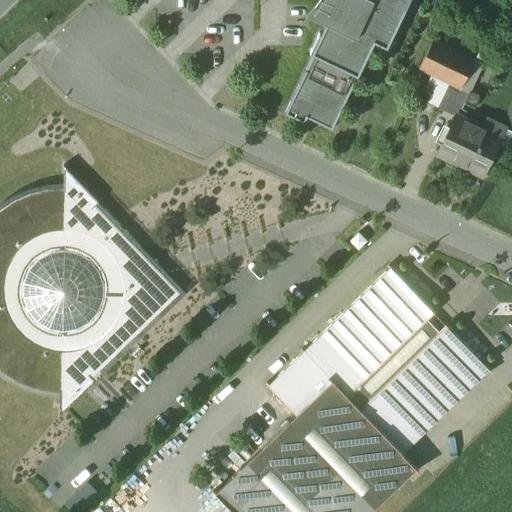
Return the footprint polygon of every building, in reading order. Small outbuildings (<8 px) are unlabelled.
[(322,0),(321,5),(329,8),(325,17),(330,20),(323,35),(319,33),(310,52),(314,54),(358,76),(375,41),(387,47),(410,0),(322,0)] [(493,69),(433,40),(419,69),(450,83),(470,94),(479,98),(493,69)] [(358,76),(314,54),(285,114),(305,123),(307,118),(332,130),(358,76)] [(470,94),(450,83),(438,108),(455,116),(456,115),(459,117),(470,94)] [(459,117),(456,115),(455,116),(437,153),(483,175),(502,137),(459,117)] [(64,191),(48,192),(31,196),(16,203),(1,213),(0,213),(0,366),(13,376),(27,383),(45,388),(60,390),(60,415),(96,380),(90,374),(96,368),(102,374),(118,359),(111,353),(117,347),(124,354),(139,338),(133,332),(139,326),(145,333),(161,318),(155,312),(180,288),(177,286),(172,290),(158,276),(161,275),(157,258),(144,261),(134,251),(141,245),(126,229),(119,235),(113,230),(120,223),(105,207),(98,214),(92,208),(99,201),(64,165),(64,191)] [(367,241),(359,232),(350,241),(359,249),(367,241)] [(428,319),(435,312),(389,265),(388,266),(390,268),(305,351),(303,349),(302,350),(332,380),(403,453),(489,370),(491,372),(492,371),(446,324),(439,331),(428,319)] [(332,380),(217,491),(214,489),(214,490),(234,511),(370,511),(416,468),(418,471),(419,470),(403,453),(332,380)] [(67,503),(76,511),(84,511),(104,494),(91,480),(67,503)]
